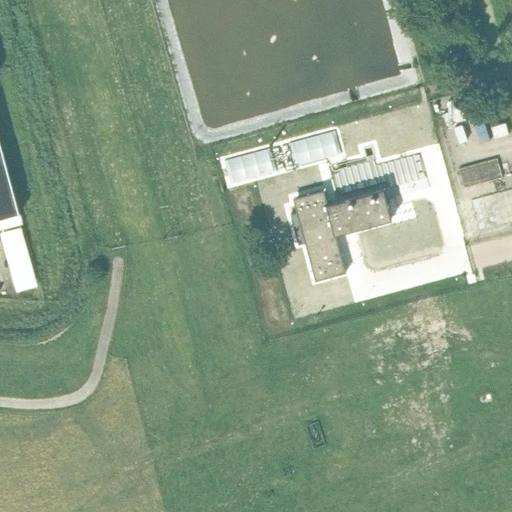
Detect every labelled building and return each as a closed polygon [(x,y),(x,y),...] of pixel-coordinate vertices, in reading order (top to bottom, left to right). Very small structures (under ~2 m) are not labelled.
[(447,124),(467,119),(464,107),(444,113),(447,124)] [(494,139),(508,135),(504,123),(490,128),(494,139)] [(273,146),(223,160),(230,186),(281,172),(279,167),(289,165),(290,170),(341,156),(341,153),(344,152),(342,145),(339,146),(334,129),(283,143),(285,149),(275,152),(273,146)] [(0,217),(20,212),(0,136),(0,217)] [(399,173),(435,168),(432,145),(396,150),(399,173)] [(391,219),(386,199),(383,189),(329,203),(326,194),(296,202),(299,212),(293,214),(301,244),(307,242),(317,279),(347,271),(337,234),(391,219)]
